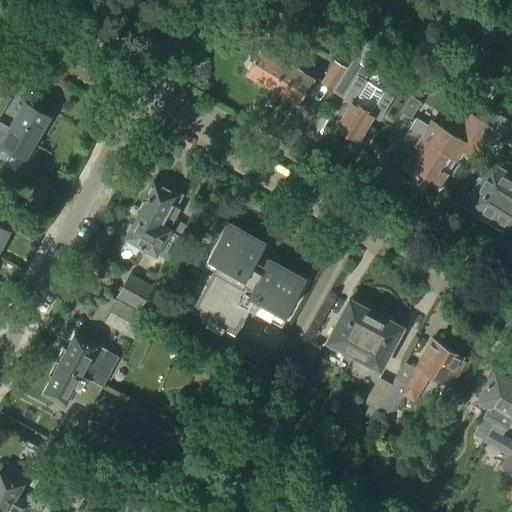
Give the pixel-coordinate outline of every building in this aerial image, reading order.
[(311,18),(318,7),(306,0),(293,0),(290,5),(311,18)] [(484,35),(506,11),(494,0),(489,0),(470,22),(484,35)] [(284,46),(269,37),(262,48),(261,48),(246,73),(270,88),(292,53),(298,43),(289,38),(284,46)] [(366,42),(346,69),(338,83),(348,89),(344,96),(351,100),(335,127),(359,141),(375,115),(380,118),(389,103),(380,98),(384,91),(365,79),(382,51),(366,42)] [(418,48),(413,57),(427,66),(433,57),(418,48)] [(297,56),(292,53),(270,88),(298,104),(313,79),(313,78),(315,74),(313,72),(316,68),(297,57),(297,56)] [(444,54),(435,67),(459,84),(467,71),(444,54)] [(321,83),(333,90),(346,68),(334,61),(321,83)] [(412,62),(409,67),(412,80),(415,82),(423,68),(412,62)] [(409,96),(399,112),(410,119),(420,103),(409,96)] [(0,151),(3,153),(6,148),(26,159),(43,129),(46,130),(52,119),(49,118),(50,115),(25,101),(10,128),(8,127),(0,140),(0,151)] [(469,112),(454,135),(449,132),(448,134),(442,131),(440,134),(427,126),(416,118),(402,140),(413,148),(412,150),(420,155),(412,168),(440,185),(463,150),(473,157),(485,139),(492,126),(487,123),(469,112)] [(493,128),(499,117),(493,113),(487,123),(492,126),(492,127),(493,128)] [(511,122),(500,116),(499,117),(493,128),(503,134),(511,139),(511,122)] [(493,128),(492,127),(485,139),(496,146),(503,134),(493,128)] [(511,232),(511,176),(491,163),(465,204),(477,211),(475,215),(503,232),(505,228),(511,232)] [(169,231),(180,209),(172,205),(178,195),(154,182),(146,197),(149,198),(140,214),(169,231)] [(178,248),(183,238),(169,231),(140,214),(127,238),(145,248),(143,251),(155,257),(164,240),(178,248)] [(265,245),(265,244),(227,223),(207,258),(208,259),(209,258),(218,263),(213,272),(192,309),(191,309),(190,310),(235,335),(235,334),(234,333),(249,307),(271,319),(272,318),(271,318),(276,309),(285,314),(285,316),(286,316),(306,280),(266,259),(266,260),(267,260),(264,266),(255,261),(264,245),(265,245)] [(0,247),(9,231),(0,225),(0,247)] [(140,310),(153,286),(132,275),(119,298),(140,310)] [(359,305),(349,300),(327,342),(353,357),(377,312),(375,311),(375,309),(361,301),(359,305)] [(133,338),(145,316),(118,301),(106,323),(133,338)] [(395,319),(380,311),(379,313),(377,312),(353,357),(380,371),(402,328),(393,323),(395,319)] [(95,346),(85,340),(84,336),(76,332),(66,350),(64,348),(56,362),(88,379),(88,380),(102,387),(115,362),(105,356),(109,350),(97,343),(95,346)] [(451,388),(465,363),(462,361),(464,358),(432,340),(431,341),(432,341),(421,361),(425,364),(422,370),(416,366),(415,367),(417,368),(407,386),(395,379),(391,386),(392,386),(380,409),(392,416),(404,396),(415,402),(430,376),(451,388)] [(308,371),(320,348),(308,341),(296,364),(308,371)] [(200,349),(195,356),(212,367),(217,359),(200,349)] [(77,400),(88,380),(88,379),(56,362),(49,375),(52,376),(42,394),(49,399),(54,397),(66,404),(70,396),(77,400)] [(491,428),(492,428),(511,392),(511,381),(495,372),(479,400),(490,407),(476,430),(487,436),(489,432),(491,428)] [(392,386),(391,386),(379,379),(366,401),(378,408),(380,409),(392,386)] [(511,419),(511,392),(492,428),(491,428),(497,431),(502,434),(511,419)] [(101,449),(108,436),(83,423),(76,435),(101,449)] [(511,440),(502,434),(497,431),(491,428),(489,432),(487,436),(483,442),(506,456),(500,466),(511,472),(511,440)] [(442,464),(454,443),(441,436),(429,457),(442,464)] [(60,459),(66,449),(47,439),(41,449),(60,459)] [(62,460),(60,459),(41,449),(31,467),(52,478),(62,460)] [(16,494),(21,484),(0,472),(0,510),(3,511),(15,511),(23,498),(16,494)] [(54,506),(68,481),(55,474),(42,499),(54,506)] [(332,511),(300,495),(290,511),(332,511)]
